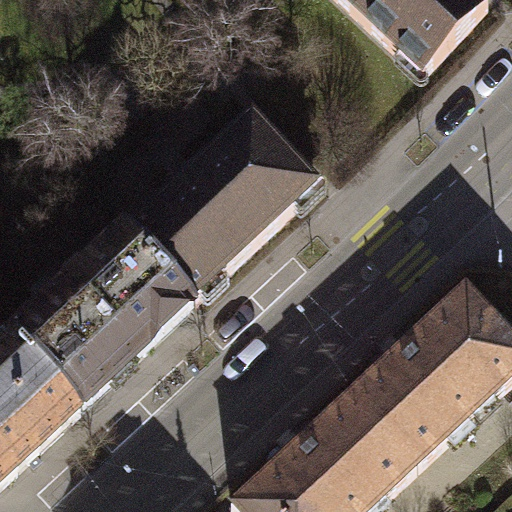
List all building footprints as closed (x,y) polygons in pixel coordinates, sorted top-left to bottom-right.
[(489,13),(474,0),(333,0),(424,83),(489,13)] [(129,236),(126,239),(195,312),(319,197),(253,126),(132,239),(129,236)] [(83,417),(195,312),(126,239),(88,274),(86,271),(59,296),(62,299),(14,343),(83,417)] [(511,341),(467,294),(349,403),(418,477),(511,390),(511,341)] [(0,494),(83,417),(14,343),(0,356),(0,494)] [(380,511),(418,477),(349,403),(231,511),(380,511)]
